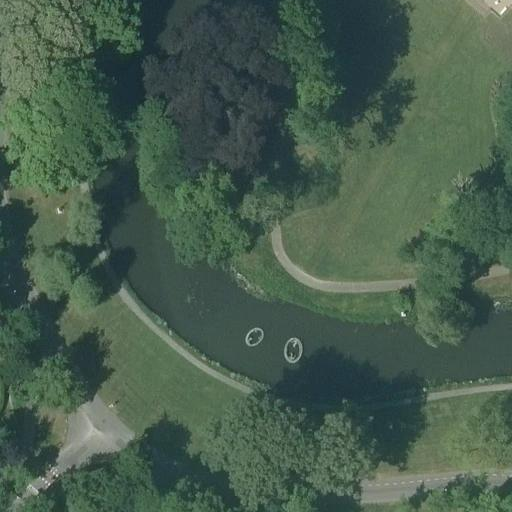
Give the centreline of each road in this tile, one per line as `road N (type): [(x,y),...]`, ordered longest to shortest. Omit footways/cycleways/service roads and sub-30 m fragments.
road 1 (residential): [(511,484),(256,491),(194,481),(93,433)]
road 2 (residential): [(93,433),(33,317),(0,226)]
